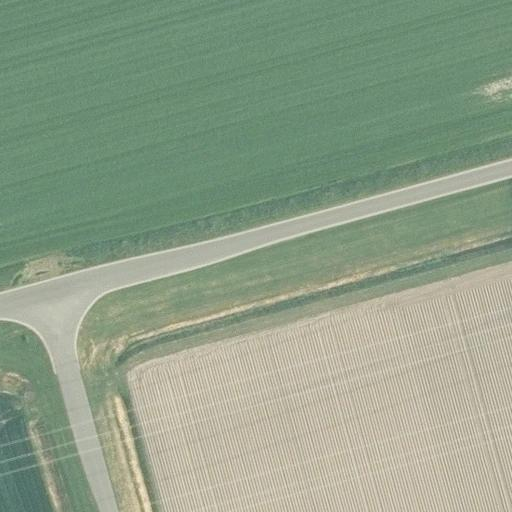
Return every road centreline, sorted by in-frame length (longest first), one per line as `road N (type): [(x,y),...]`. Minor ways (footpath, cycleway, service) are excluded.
road 1 (unclassified): [(511,162),(41,293)]
road 2 (unclassified): [(101,511),(41,293)]
